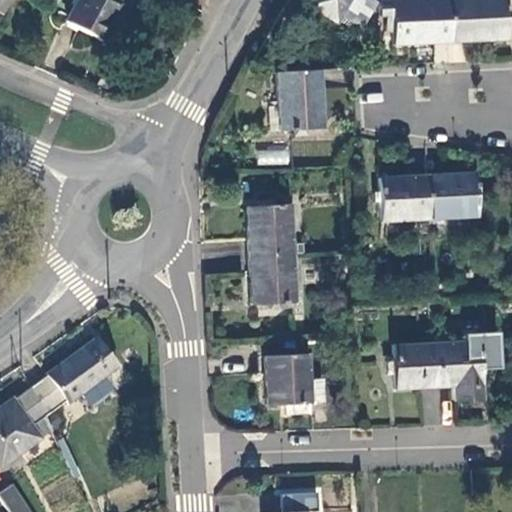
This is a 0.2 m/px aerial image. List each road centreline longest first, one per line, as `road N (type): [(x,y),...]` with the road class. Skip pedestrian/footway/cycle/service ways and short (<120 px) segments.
road 1 (residential): [(511,440),(188,455)]
road 2 (residential): [(162,146),(125,122),(0,73)]
road 3 (tertiary): [(242,0),(162,146)]
road 4 (residential): [(181,364),(183,296),(164,227)]
